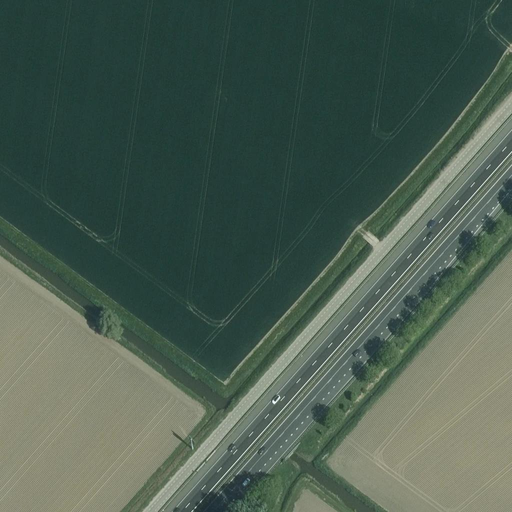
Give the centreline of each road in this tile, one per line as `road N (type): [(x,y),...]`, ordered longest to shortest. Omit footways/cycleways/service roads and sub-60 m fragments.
road 1 (tertiary): [(151,511),(511,108)]
road 2 (motorway): [(511,140),(181,511)]
road 3 (motorway): [(213,511),(511,175)]
